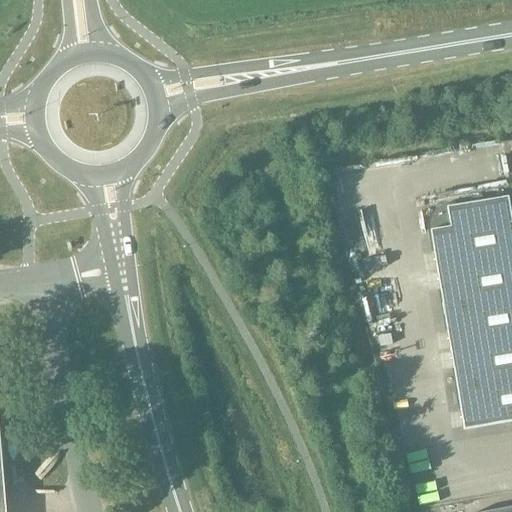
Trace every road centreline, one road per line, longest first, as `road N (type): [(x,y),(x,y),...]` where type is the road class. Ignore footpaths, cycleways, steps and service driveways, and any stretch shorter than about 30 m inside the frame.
road 1 (primary): [(396,53),(380,48),(143,76)]
road 2 (primary): [(157,119),(195,98),(383,63),(396,53)]
road 3 (primary): [(178,511),(120,272)]
road 4 (unclassified): [(88,511),(51,338),(47,280)]
